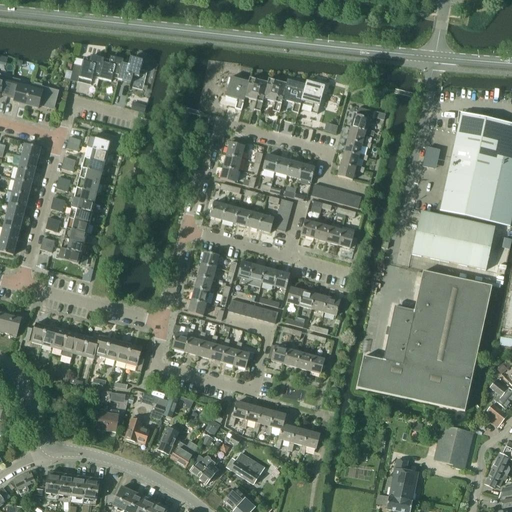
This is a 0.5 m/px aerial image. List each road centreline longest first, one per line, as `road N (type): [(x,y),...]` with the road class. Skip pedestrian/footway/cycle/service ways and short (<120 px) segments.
road 1 (tertiary): [(433,58),(0,10)]
road 2 (residential): [(363,192),(321,181),(329,154),(217,124),(188,230)]
road 3 (residential): [(162,324),(151,367),(250,393),(267,332),(223,321)]
road 4 (unclassified): [(433,58),(391,265)]
road 5 (tertiary): [(51,449),(113,461),(164,483),(202,511)]
road 6 (residential): [(21,285),(59,139)]
road 7 (residential): [(162,324),(21,285)]
